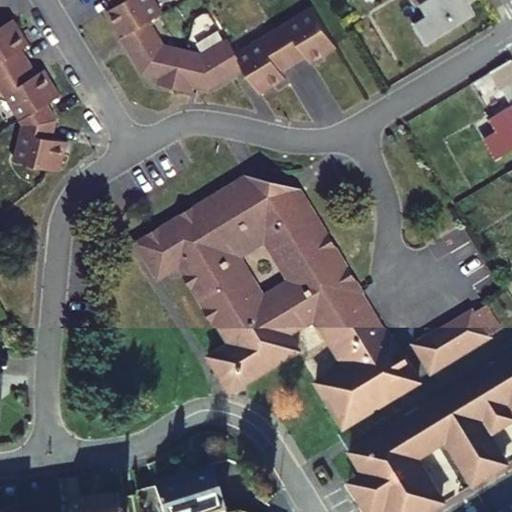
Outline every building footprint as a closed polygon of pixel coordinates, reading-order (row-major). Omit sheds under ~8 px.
[(0,2),(2,1),(1,0),(0,0),(0,95),(22,133),(13,171),(58,182),(66,155),(50,150),(56,128),(47,110),(62,102),(47,76),(38,81),(22,55),(31,49),(17,25),(7,31),(0,18),(0,2)] [(109,0),(117,13),(110,18),(145,80),(163,84),(162,92),(192,98),(194,92),(212,97),(249,76),(265,102),(294,87),(288,76),(298,70),(311,62),(316,71),(342,56),(317,15),(241,61),(234,50),(208,65),(163,53),(149,29),(167,18),(156,0),(109,0)] [(425,0),(419,4),(426,16),(413,24),(425,43),(473,12),(467,1),(469,0),(425,0)] [(511,60),(511,59),(490,72),(511,106),(490,118),(497,130),(485,138),(495,156),(511,145),(511,60)] [(179,269),(229,353),(206,366),(226,399),(297,357),(287,341),(316,324),(343,370),(315,387),(340,431),(415,386),(301,190),(246,183),(136,248),(156,282),(179,269)] [(492,341),(473,311),(414,347),(432,377),(492,341)] [(511,358),(351,455),(364,478),(384,511),(430,511),(441,506),(416,462),(447,445),(472,487),(505,468),(489,440),(488,426),(507,415),(511,418),(511,358)] [(222,511),(213,472),(178,481),(178,479),(155,486),(160,511),(222,511)] [(68,505),(69,511),(120,511),(119,500),(68,505)]
